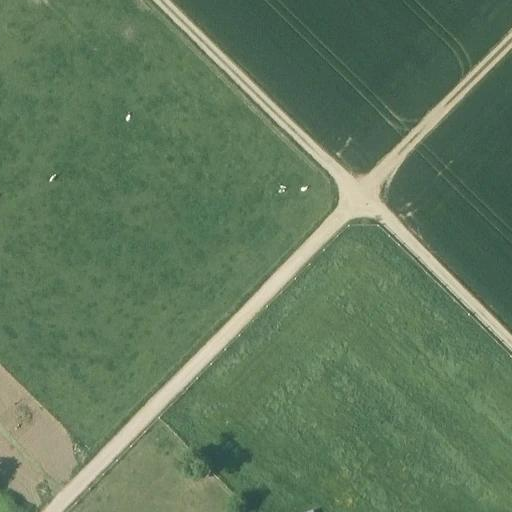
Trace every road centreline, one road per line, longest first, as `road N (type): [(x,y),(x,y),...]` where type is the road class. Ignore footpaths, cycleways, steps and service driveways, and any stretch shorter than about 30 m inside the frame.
road 1 (track): [(72,511),(371,209)]
road 2 (track): [(371,209),(158,0)]
road 3 (track): [(371,209),(511,59)]
road 4 (track): [(371,209),(511,348)]
